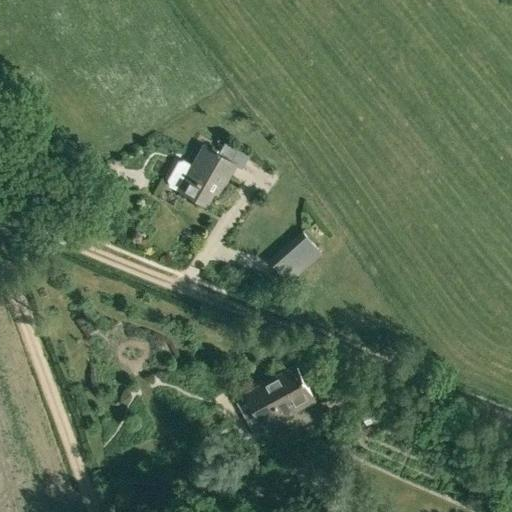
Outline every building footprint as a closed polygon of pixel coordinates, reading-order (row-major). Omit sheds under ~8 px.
[(169,185),(205,205),(215,186),(220,189),(235,163),(202,145),(192,165),(182,160),(177,162),(168,179),(169,185)] [(95,202),(102,216),(114,211),(108,197),(95,202)] [(269,260),(288,281),(305,266),(306,267),(323,253),(303,231),(269,260)] [(292,412),(291,410),(313,397),(307,385),(311,382),(307,376),(303,378),(296,365),(246,392),(248,395),(237,401),(252,429),(263,423),(265,427),(292,412)] [(333,407),(340,419),(359,409),(361,414),(373,408),(364,389),(352,396),(343,380),(321,391),(330,408),(333,407)]
